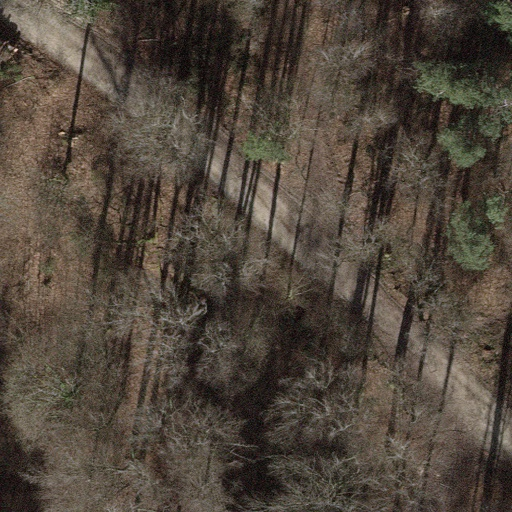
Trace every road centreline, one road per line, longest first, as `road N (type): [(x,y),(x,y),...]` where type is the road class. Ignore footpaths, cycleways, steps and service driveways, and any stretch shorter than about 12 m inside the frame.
road 1 (track): [(511,434),(366,295),(90,56),(0,5)]
road 2 (track): [(366,295),(286,0)]
